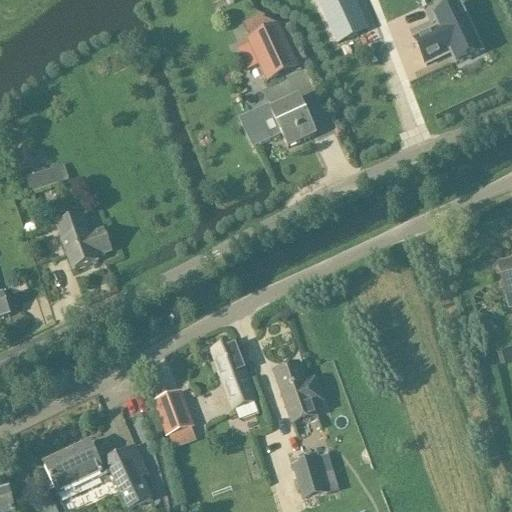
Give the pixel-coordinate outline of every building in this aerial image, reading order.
[(369,32),(354,0),(316,0),(338,46),(369,32)] [(441,33),(416,47),(430,72),(455,58),(461,69),(488,53),(461,5),(433,20),(441,33)] [(280,28),(249,40),(269,82),(298,68),(280,28)] [(251,121),(249,128),(257,145),(257,146),(264,148),(272,145),(283,139),(288,150),(316,137),(306,117),(305,117),(298,101),(272,113),(270,107),(257,113),(259,118),(251,121)] [(30,196),(69,183),(64,168),(25,181),(30,196)] [(87,235),(82,220),(58,229),(73,273),(98,265),(96,260),(112,255),(104,233),(89,238),(87,235)] [(511,263),(498,267),(507,300),(511,298),(511,263)] [(0,320),(10,318),(3,297),(0,298),(0,320)] [(236,415),(257,407),(234,347),(213,355),(236,415)] [(324,406),(316,381),(306,385),(300,366),(274,375),(292,428),(318,419),(315,409),(324,406)] [(167,440),(194,430),(188,414),(177,419),(170,400),(155,406),(167,440)] [(90,447),(45,469),(58,499),(110,474),(118,491),(127,511),(134,511),(153,503),(142,481),(136,484),(123,456),(99,467),(90,447)] [(293,469),(302,504),(339,494),(329,459),(293,469)] [(0,511),(14,511),(9,493),(0,494),(0,511)]
